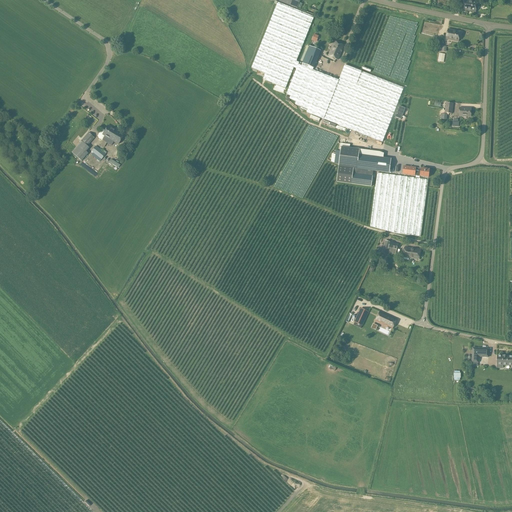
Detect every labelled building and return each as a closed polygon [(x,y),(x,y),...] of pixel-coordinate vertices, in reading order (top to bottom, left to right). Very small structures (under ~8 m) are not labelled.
[(464,0),(463,10),(476,12),(478,2),(467,0),(464,0)] [(299,64),(299,63),(296,61),(314,17),(278,2),(251,68),(266,73),(263,79),(285,88),(294,67),(296,68),(298,64),(299,64)] [(448,29),(446,39),(459,42),(461,32),(448,29)] [(335,41),(328,56),(338,60),(344,45),(335,41)] [(309,46),(302,63),(314,68),(321,51),(309,46)] [(437,61),(444,62),(445,54),(439,53),(437,61)] [(314,68),(302,63),(301,65),(299,64),(298,64),(296,68),(286,94),(290,96),(289,99),(296,101),(294,104),(308,110),(306,112),(324,119),(340,125),(383,142),(404,88),(345,65),(339,80),(313,70),(314,68)] [(446,102),(445,113),(452,114),(453,103),(446,102)] [(396,118),(402,120),(406,109),(400,106),(396,118)] [(459,108),(459,116),(471,117),(471,108),(459,108)] [(98,138),(111,146),(113,142),(118,145),(124,135),(107,126),(102,135),(99,133),(98,136),(98,138)] [(88,132),(81,141),(87,146),(95,138),(88,132)] [(95,147),(91,152),(101,159),(105,154),(95,147)] [(341,147),(336,182),(371,187),(373,171),(389,173),(391,159),(359,155),(360,149),(341,147)] [(404,166),(403,174),(415,175),(420,176),(429,177),(430,169),(421,168),(421,169),(416,168),(404,166)] [(377,173),(370,226),(395,233),(420,236),(428,180),(377,173)] [(388,250),(390,242),(385,241),(381,253),(387,255),(387,253),(388,250)] [(388,250),(396,252),(398,245),(390,242),(388,250)] [(403,257),(419,260),(420,250),(412,248),(405,247),(403,257)] [(369,312),(361,308),(354,322),(362,326),(369,312)] [(376,321),(393,329),(397,319),(380,312),(376,321)] [(472,362),(478,362),(478,356),(488,357),(489,349),(473,348),(472,362)] [(503,365),(511,365),(511,356),(508,356),(502,356),(497,356),(497,368),(503,368),(503,365)] [(336,368),(328,365),(326,370),(334,373),(336,368)]
